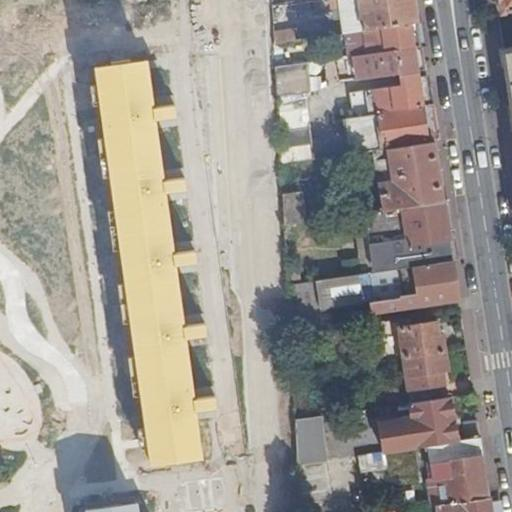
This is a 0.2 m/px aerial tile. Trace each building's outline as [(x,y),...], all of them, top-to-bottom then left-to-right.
[(420,27),(416,0),(342,0),(348,38),(367,35),(420,27)] [(511,0),(497,0),(499,15),(511,14),(511,0)] [(427,74),(420,27),(367,35),(370,55),(360,56),(360,58),(361,65),(372,63),(375,81),(375,83),(404,79),(405,89),(354,97),(357,121),(373,119),(373,120),(337,125),(337,127),(349,126),(354,159),(377,155),(438,145),(430,87),(422,88),(421,75),(427,74)] [(278,49),(300,45),(299,34),(278,37),(278,49)] [(361,65),(360,58),(348,60),(352,84),(363,83),(375,81),(372,63),(361,65)] [(154,112),(148,68),(134,70),(133,66),(115,68),(116,73),(103,75),(157,467),(203,461),(197,415),(207,413),(206,402),(194,403),(186,342),(197,341),(196,329),(184,331),(176,269),(187,268),(185,256),(175,257),(166,197),(176,195),(175,184),(164,185),(156,124),(166,123),(165,111),(154,112)] [(287,132),(314,128),(310,100),(313,100),(311,67),(282,71),(287,132)] [(287,169),(318,164),(314,128),(287,132),(288,152),(285,153),(287,169)] [(448,205),(438,145),(377,155),(380,175),(379,176),(380,183),(381,183),(386,215),(448,205)] [(288,229),(312,227),(307,196),(287,200),(288,229)] [(456,264),(448,205),(386,215),(368,217),(377,276),(456,264)] [(462,304),(456,264),(377,276),(320,286),(324,313),(373,305),(375,315),(423,308),(423,310),(462,304)] [(324,313),(320,286),(292,290),(295,339),(326,334),(324,313)] [(412,330),(411,322),(382,326),(387,366),(409,363),(447,356),(445,338),(441,339),(439,326),(412,330)] [(450,375),(447,356),(409,363),(416,407),(449,402),(446,376),(450,375)] [(454,401),(449,402),(416,407),(413,408),(415,423),(382,429),(387,457),(438,450),(461,446),(454,401)] [(325,421),(299,426),(302,471),(330,466),(325,421)] [(492,502),(484,443),(461,446),(438,450),(443,483),(433,484),(434,491),(432,495),(434,505),(437,510),(441,509),(492,502)] [(493,511),(492,502),(441,509),(440,511),(493,511)]
